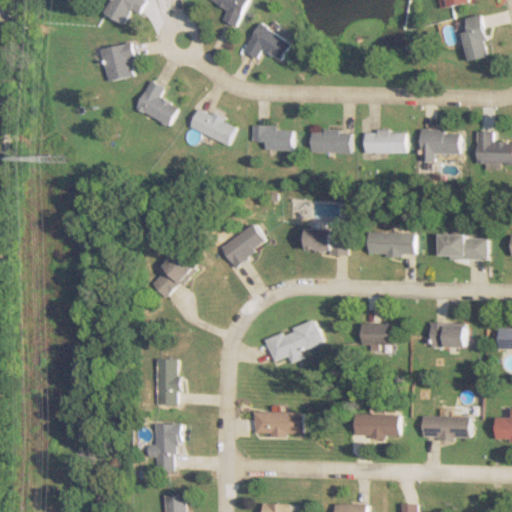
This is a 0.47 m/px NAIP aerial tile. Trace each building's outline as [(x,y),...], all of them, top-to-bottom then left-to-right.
[(110,0),(104,13),(124,24),(131,9),(140,13),(146,0),(110,0)] [(213,0),(232,10),(226,19),(240,26),(254,0),(213,0)] [(471,31),(468,31),(469,59),(490,58),(487,15),(471,16),(471,31)] [(267,49),(287,61),(298,42),(264,22),(248,50),(261,58),(267,49)] [(108,80),(137,75),(131,43),(102,48),(108,80)] [(170,125),(179,106),(160,97),(165,87),(150,79),(136,108),(170,125)] [(192,131),(233,143),(239,121),(197,109),(192,131)] [(267,142),(267,150),(296,150),(296,127),(255,127),(255,142),(267,142)] [(423,161),(434,161),(434,154),(462,154),(462,130),(423,129),(423,161)] [(315,153),(353,153),(353,130),(315,130),(315,153)] [(408,131),(368,131),(368,153),(408,153),(408,131)] [(511,142),(496,142),(496,131),(479,131),(479,163),(511,163),(511,142)] [(239,266),(271,243),(257,223),(225,246),(239,266)] [(310,230),(310,253),(351,254),(351,230),(310,230)] [(419,232),(372,232),(372,255),(419,255),(419,232)] [(442,258),(490,258),(490,235),(443,235),(442,258)] [(172,297),(202,268),(185,251),(155,281),(172,297)] [(268,337),(278,365),(328,347),(318,319),(268,337)] [(395,321),(365,321),(365,344),(395,344),(395,321)] [(433,345),(468,345),(468,321),(433,321),(433,345)] [(502,347),(511,347),(511,324),(501,325),(502,347)] [(184,357),(162,357),(162,404),(184,404),(184,357)] [(260,410),(260,433),(307,433),(307,410),(260,410)] [(403,413),(359,413),(359,435),(403,435),(403,413)] [(427,437),(474,437),(474,414),(427,414),(427,437)] [(511,415),(499,415),(499,439),(511,438),(511,415)] [(162,444),(155,443),(155,456),(162,456),(161,469),(183,470),(184,422),(162,422),(162,444)] [(170,511),(192,511),(192,494),(170,494),(170,511)] [(294,511),(295,502),(268,501),(267,511),(294,511)] [(338,511),(370,511),(370,501),(338,501),(338,511)] [(406,502),(405,511),(421,511),(422,502),(406,502)]
